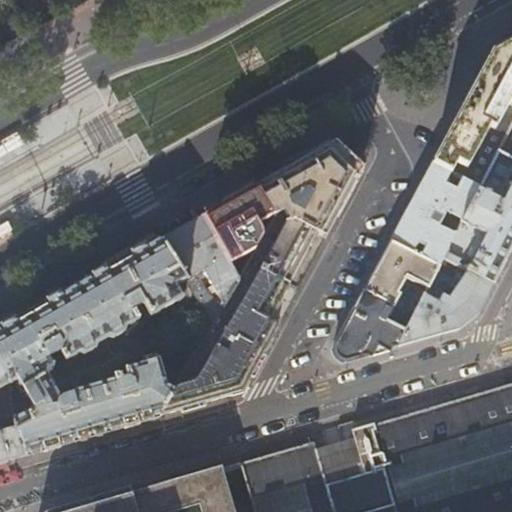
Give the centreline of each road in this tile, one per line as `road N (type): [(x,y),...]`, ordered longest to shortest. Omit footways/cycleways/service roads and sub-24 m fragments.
road 1 (primary): [(0,267),(346,73)]
road 2 (residential): [(346,73),(393,154),(254,416)]
road 3 (primary): [(253,0),(182,37),(128,52),(0,120)]
road 4 (residential): [(254,416),(0,492)]
road 5 (residential): [(471,356),(254,416)]
road 6 (primary): [(346,73),(475,0)]
